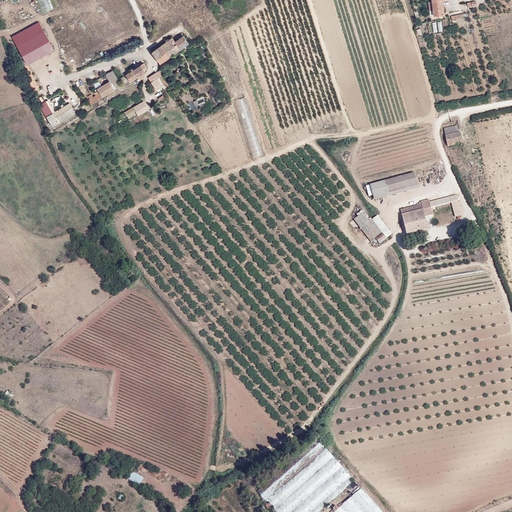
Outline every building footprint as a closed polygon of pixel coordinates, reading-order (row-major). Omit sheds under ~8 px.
[(50,0),(39,0),(43,13),(53,10),(50,0)] [(432,0),(432,1),(433,10),(434,16),(443,15),(442,0),(432,0)] [(54,50),(44,32),(18,46),(27,64),(54,50)] [(161,45),(169,57),(189,43),(183,35),(175,41),(172,37),(161,45)] [(157,48),(152,52),(160,63),(169,57),(161,45),(157,48)] [(145,72),(141,65),(126,75),(130,82),(145,72)] [(111,85),(119,81),(115,71),(107,74),(111,85)] [(159,79),(162,77),(161,75),(158,71),(152,75),(148,77),(156,90),(157,89),(161,87),(163,86),(159,79)] [(101,86),(102,88),(106,94),(114,89),(109,81),(101,86)] [(106,94),(102,88),(94,93),(96,95),(93,97),(91,94),(87,96),(89,99),(86,101),(89,105),(106,94)] [(53,128),(77,115),(71,103),(61,108),(57,100),(49,105),(54,114),(47,118),(53,128)] [(138,114),(139,116),(150,111),(145,101),(125,112),(129,119),(138,114)] [(46,118),(53,114),(48,102),(40,105),(46,118)] [(444,128),(445,136),(459,133),(457,125),(444,128)] [(459,133),(445,136),(448,146),(462,143),(460,132),(459,133)] [(374,199),(419,187),(414,171),(370,184),(374,199)] [(421,201),(421,202),(419,202),(419,203),(417,204),(417,205),(401,209),(407,234),(427,228),(424,216),(432,214),(430,207),(451,202),(455,217),(457,216),(458,220),(461,219),(460,217),(462,217),(462,215),(463,215),(457,194),(430,201),(429,199),(421,201)] [(369,219),(363,212),(354,219),(372,242),(376,239),(381,235),(377,230),(369,219)] [(386,231),(388,230),(375,214),(373,216),(374,216),(386,231)] [(383,234),(386,231),(374,216),(373,216),(370,218),(383,234)] [(381,235),(383,234),(370,218),(369,219),(377,230),(381,235)] [(268,504),(271,507),(275,511),(318,511),(355,480),(317,438),(257,491),(268,504)] [(129,479),(141,486),(145,479),(134,472),(129,479)] [(382,511),(362,488),(339,508),(335,511),(334,511),(382,511)]
